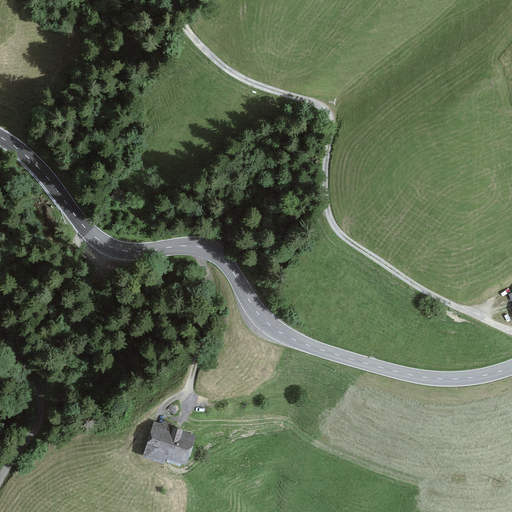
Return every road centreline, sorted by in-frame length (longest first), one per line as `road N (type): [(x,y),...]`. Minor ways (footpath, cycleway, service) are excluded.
road 1 (tertiary): [(0,136),(35,164),(98,239),(123,251),(205,248),(229,266),(257,313),(296,340),(426,377),(469,378),(511,366)]
road 2 (track): [(511,331),(414,284),(338,231),(325,196),(326,111),(227,69),(190,34),(173,0)]
road 3 (track): [(0,333),(27,370),(41,411),(0,478)]
